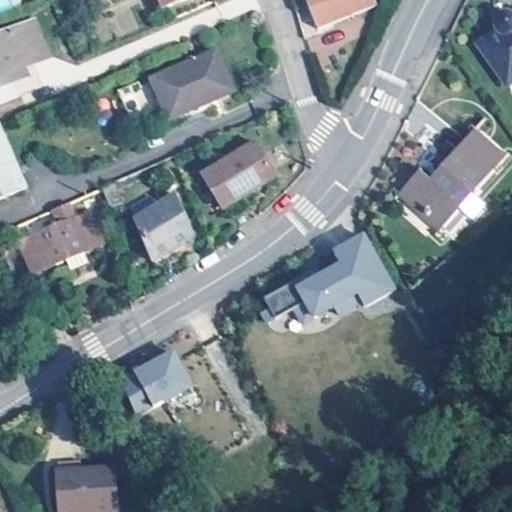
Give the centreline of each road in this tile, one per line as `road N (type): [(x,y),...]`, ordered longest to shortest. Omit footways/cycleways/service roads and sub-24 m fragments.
road 1 (tertiary): [(0,414),(267,248),(351,156)]
road 2 (residential): [(351,156),(317,131),(277,0)]
road 3 (tertiary): [(351,156),(427,0)]
